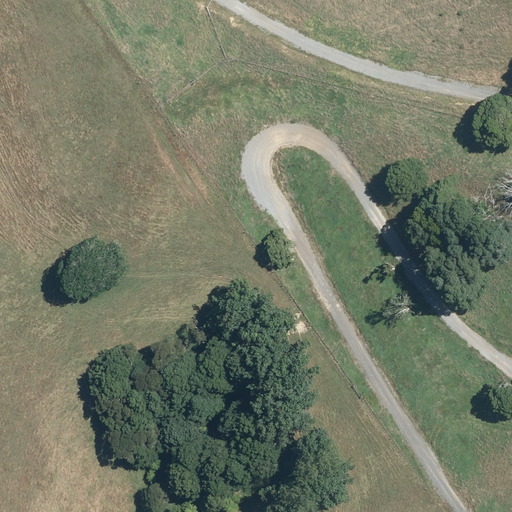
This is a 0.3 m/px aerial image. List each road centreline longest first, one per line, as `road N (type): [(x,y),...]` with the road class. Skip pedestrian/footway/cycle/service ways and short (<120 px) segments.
road 1 (track): [(511,351),(412,279),(367,212),(340,146),(297,129),(274,154),(270,189),(299,266),(474,511)]
road 2 (track): [(215,0),(362,73),(511,101)]
